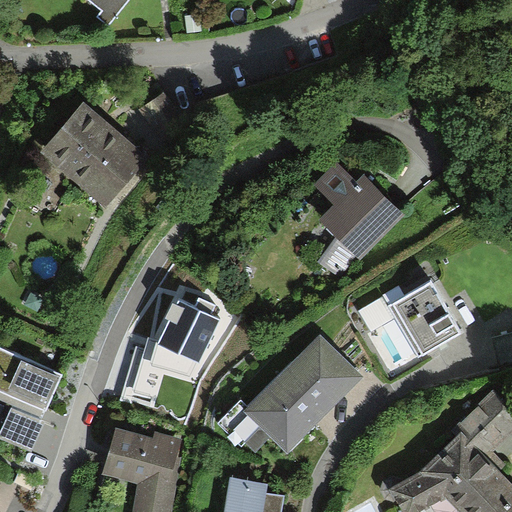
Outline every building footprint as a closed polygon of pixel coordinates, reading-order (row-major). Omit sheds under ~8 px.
[(118,0),(77,0),(102,20),(118,0)] [(156,86),(136,99),(155,130),(176,117),(156,86)] [(145,153),(79,92),(34,140),(99,201),(145,153)] [(358,260),(405,216),(346,154),(299,199),(358,260)] [(462,334),(424,267),(355,307),(394,374),(462,334)] [(222,318),(166,290),(141,339),(197,367),(222,318)] [(363,374),(316,324),(226,409),(273,459),(363,374)] [(60,377),(0,351),(0,399),(43,417),(60,377)] [(418,458),(374,483),(386,511),(397,511),(444,490),(462,511),(511,511),(511,476),(488,452),(511,428),(511,394),(497,376),(418,458)] [(168,511),(181,441),(113,422),(98,466),(137,478),(133,511),(168,511)] [(263,473),(225,468),(219,511),(280,511),(283,491),(261,488),(263,473)]
